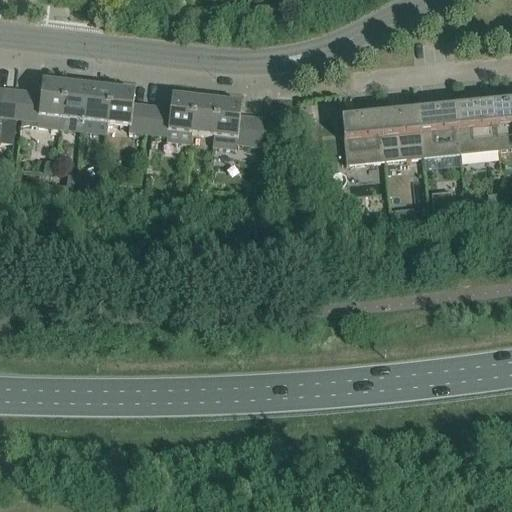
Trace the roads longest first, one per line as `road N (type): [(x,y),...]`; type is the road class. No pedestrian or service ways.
road 1 (primary): [(511,367),(267,393),(0,393)]
road 2 (tertiary): [(20,41),(165,62),(290,62),(375,32),(431,0)]
road 3 (residential): [(354,87),(511,70)]
